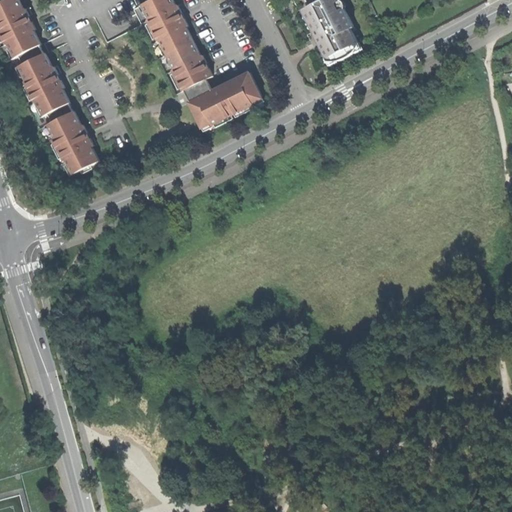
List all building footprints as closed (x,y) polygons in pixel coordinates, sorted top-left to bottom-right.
[(19,0),(8,0),(0,4),(0,31),(7,45),(9,44),(16,59),(21,57),(25,65),(21,67),(28,82),(26,83),(36,105),(39,104),(45,118),(49,116),(53,124),(50,126),(57,140),(54,141),(65,162),(67,161),(75,176),(101,163),(93,148),(95,147),(91,140),(86,142),(84,136),(88,134),(85,126),(82,127),(75,113),(73,114),(70,105),(71,105),(64,90),(66,89),(62,82),(57,84),(54,78),(59,76),(56,68),(53,69),(47,55),(45,56),(42,51),(41,47),(42,46),(36,32),(37,31),(34,24),(29,26),(26,20),(31,18),(27,9),(24,10),(19,0)] [(175,73),(185,93),(209,81),(215,78),(211,70),(206,73),(203,67),(208,65),(204,57),(202,58),(188,29),(190,28),(186,20),(181,23),(178,17),(183,14),(180,7),(178,8),(174,0),(156,0),(144,6),(152,22),(150,23),(160,43),(162,41),(177,72),(175,73)] [(357,55),(360,52),(357,45),(358,44),(352,29),(354,28),(346,11),(346,10),(341,12),(338,4),(342,2),(340,0),(307,0),(311,7),(306,9),(308,14),(313,24),(310,25),(326,59),(331,56),(333,61),(339,63),(347,62),(352,59),(357,55)] [(347,4),(342,2),(338,4),(341,12),(346,10),(346,11),(348,11),(348,6),(347,4)] [(211,86),(209,81),(185,93),(175,73),(177,72),(162,41),(160,43),(150,23),(152,22),(144,6),(134,11),(138,19),(179,102),(182,108),(191,104),(214,92),(211,86)] [(185,17),(183,14),(178,17),(181,23),(186,20),(185,17)] [(328,68),(335,65),(333,61),(331,56),(326,59),(324,59),(328,68)] [(216,95),(214,92),(191,104),(203,130),(214,125),(215,127),(256,107),(255,104),(264,100),(258,87),(252,74),(228,85),(230,89),(216,95)] [(61,78),(59,76),(54,78),(57,84),(62,82),(61,78)]
